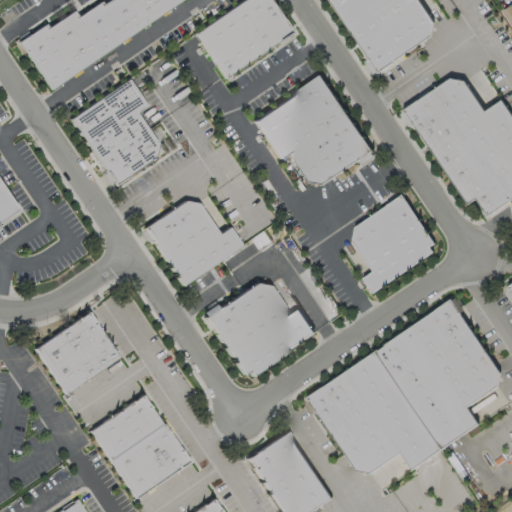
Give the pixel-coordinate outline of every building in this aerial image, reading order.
[(185,0),(52,90),(19,43),(82,0),(185,0)] [(243,0),(194,35),(226,80),(292,33),(269,0),(243,0)] [(332,0),(420,0),(441,29),(382,70),(332,0)] [(511,25),(502,10),(511,2),(511,25)] [(322,75),(376,153),(318,194),(290,154),(280,161),(254,123),(322,75)] [(406,114),(461,76),(486,112),(504,100),(511,111),(511,202),(492,216),(480,199),(470,206),(406,114)] [(69,122),(116,189),(166,154),(138,114),(148,107),(129,80),(69,122)] [(0,221),(16,210),(0,187),(0,221)] [(144,231),(192,197),(219,236),(230,229),(242,246),(184,287),(144,231)] [(373,295),(363,282),(375,274),(349,236),(404,198),(439,249),(373,295)] [(205,321),(249,383),(317,335),(300,312),(291,318),(264,279),(205,321)] [(313,402),(454,305),(508,385),(471,410),(483,427),(416,473),(404,456),(367,481),(313,402)] [(34,350),(65,395),(119,358),(89,313),(34,350)] [(90,433),(135,498),(191,463),(142,397),(90,433)] [(282,511),(247,460),(288,433),(333,501),(316,511),(282,511)] [(60,511),(85,511),(78,500),(60,511)] [(197,511),(215,500),(222,511),(197,511)]
